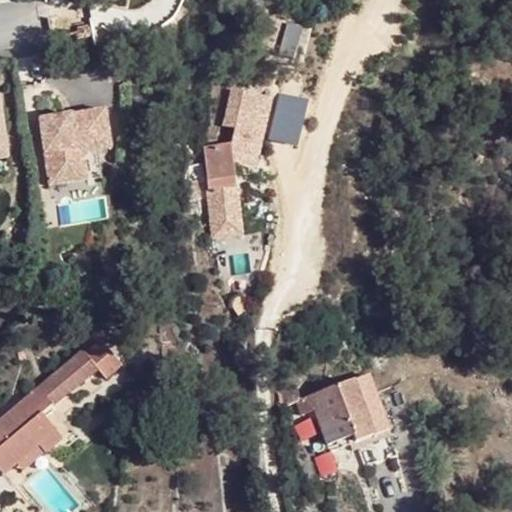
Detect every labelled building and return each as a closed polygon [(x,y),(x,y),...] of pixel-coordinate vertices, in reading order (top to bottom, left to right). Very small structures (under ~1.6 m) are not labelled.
[(256,61),(271,67),(275,55),(273,54),(259,50),(256,61)] [(237,180),(235,163),(253,167),(270,98),(231,89),(217,147),(204,149),(207,184),(237,180)] [(40,121),(50,188),(75,185),(71,152),(99,148),(111,147),(106,112),(40,121)] [(71,152),(75,185),(103,180),(99,148),(71,152)] [(237,180),(207,184),(211,224),(237,223),(233,190),(238,190),(237,180)] [(197,182),(184,183),(188,204),(200,202),(198,185),(197,182)] [(104,381),(120,368),(99,344),(84,357),(81,352),(0,420),(0,474),(3,478),(17,467),(38,448),(44,455),(61,441),(40,416),(51,407),(53,409),(97,372),(104,381)] [(307,397),(312,412),(324,447),(351,438),(353,443),(387,432),(368,376),(307,397)] [(312,412),(307,397),(293,402),(298,418),(312,412)] [(38,448),(17,467),(22,473),(44,455),(38,448)]
